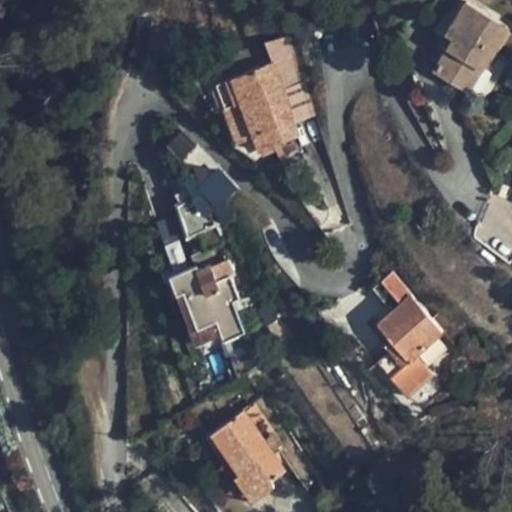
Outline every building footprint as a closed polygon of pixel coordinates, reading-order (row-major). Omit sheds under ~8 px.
[(467,2),(447,35),(455,40),(449,48),(440,65),(472,85),(508,27),(467,2)] [(441,43),(449,48),(455,40),(447,35),(441,43)] [(267,45),(273,63),(277,75),(301,68),(291,38),(267,45)] [(295,122),(277,75),(273,63),(216,84),(226,108),(242,102),(248,118),(232,124),(239,144),(256,138),(261,152),(293,139),(287,126),(295,122)] [(469,91),(472,85),(440,65),(435,71),(469,91)] [(226,108),(232,124),(248,118),(242,102),(226,108)] [(198,232),(225,221),(218,211),(217,212),(205,194),(178,205),(195,255),(205,251),(198,232)] [(187,258),(175,219),(158,224),(170,263),(187,258)] [(210,264),(205,251),(195,255),(191,257),(194,267),(196,270),(210,264)] [(194,267),(170,277),(176,295),(183,293),(198,329),(217,321),(223,336),(224,340),(245,333),(233,302),(239,300),(231,277),(234,276),(229,262),(212,268),(210,264),(196,270),(194,267)] [(416,356),(442,333),(432,320),(392,273),(373,289),(391,313),(378,324),(391,339),(385,343),(390,350),(378,361),(407,395),(432,374),(416,356)] [(183,293),(176,295),(196,346),(223,336),(217,321),(198,329),(183,293)] [(441,315),(432,320),(442,333),(453,325),(441,315)] [(283,350),(297,341),(282,319),(268,327),(283,350)] [(472,344),(453,325),(442,333),(460,355),(472,344)] [(205,422),(213,432),(238,415),(231,405),(205,422)] [(285,472),(272,454),(264,442),(243,412),(238,415),(213,432),(211,433),(240,474),(245,471),(261,496),(275,486),(272,481),(285,472)] [(275,435),(264,442),(272,454),(283,446),(275,435)] [(252,502),(261,496),(245,471),(240,474),(234,477),(252,502)]
